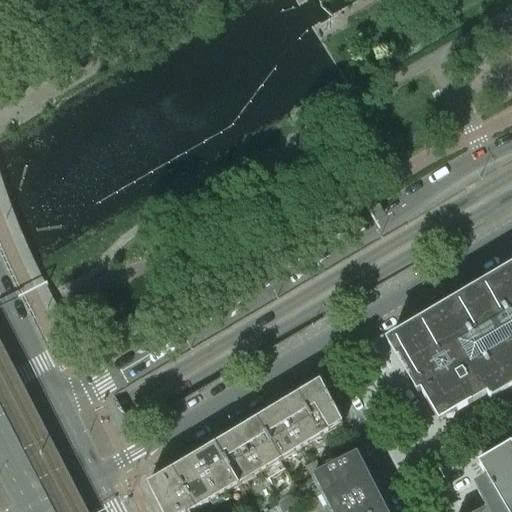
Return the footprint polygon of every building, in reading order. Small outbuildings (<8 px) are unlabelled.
[(511,269),(502,272),(504,275),(500,277),(498,274),(488,284),(453,305),(439,309),(441,312),(438,314),(436,311),(422,323),(387,343),(395,356),(398,355),(417,388),(439,424),(486,395),(489,399),(511,385),(511,269)] [(320,383),(298,396),(321,438),(342,426),(320,383)] [(298,396),(277,408),(301,450),(321,438),(298,396)] [(277,408),(256,421),(280,462),(301,450),(277,408)] [(256,421),(235,433),(260,474),(280,462),(256,421)] [(235,433),(214,445),(238,487),(260,474),(235,433)] [(511,511),(511,445),(511,443),(477,463),(485,477),(480,480),(492,505),(478,511),(511,511)] [(214,445),(194,457),(218,499),(238,487),(214,445)] [(311,478),(321,497),(365,473),(356,455),(311,478)] [(194,457),(173,470),(197,511),(218,499),(194,457)] [(173,470),(147,485),(160,511),(195,511),(197,511),(173,470)] [(365,473),(321,497),(328,511),(336,511),(375,492),(365,473)] [(375,492),(336,511),(378,511),(384,509),(375,492)]
